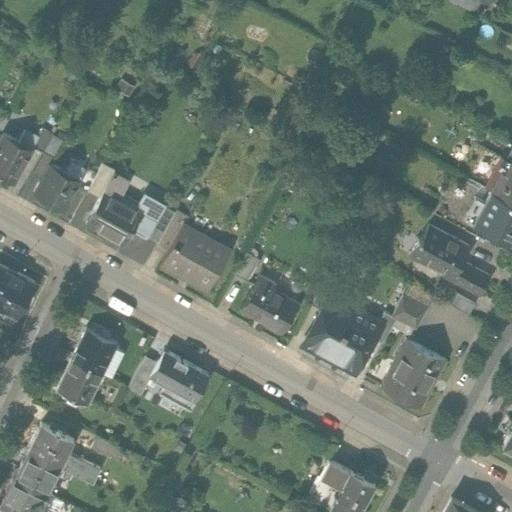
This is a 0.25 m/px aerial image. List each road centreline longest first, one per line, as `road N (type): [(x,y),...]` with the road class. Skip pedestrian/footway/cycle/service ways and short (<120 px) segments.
road 1 (residential): [(434,460),(77,260)]
road 2 (residential): [(77,260),(0,419)]
road 3 (residential): [(511,319),(434,460)]
